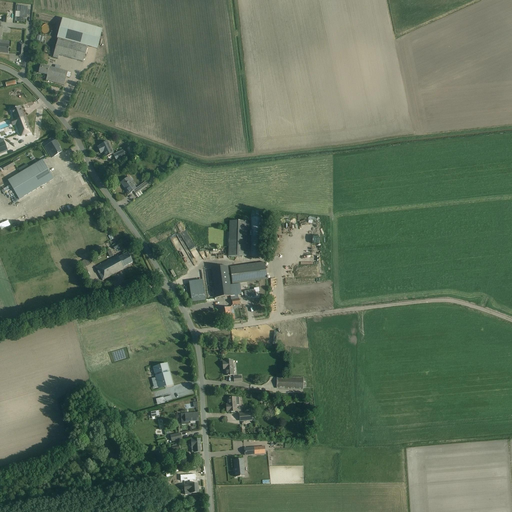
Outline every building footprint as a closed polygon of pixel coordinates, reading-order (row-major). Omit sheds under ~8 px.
[(18,6),(17,11),(21,12),(21,18),(26,18),(26,15),(29,15),(30,11),(27,11),(27,7),(18,6)] [(57,39),(58,39),(53,58),(58,59),(59,56),(83,62),(87,47),(97,49),(103,29),(63,18),(57,39)] [(0,21),(0,52),(8,54),(9,45),(0,44),(0,40),(0,41),(2,27),(1,27),(1,22),(0,21)] [(41,66),(40,68),(39,73),(47,75),(47,76),(46,80),(64,85),(67,77),(68,72),(59,70),(60,67),(55,66),(55,69),(49,67),(49,68),(41,66)] [(15,120),(12,121),(13,126),(17,124),(21,136),(31,133),(27,120),(25,121),(20,107),(12,110),(14,115),(13,115),(15,120)] [(42,124),(42,123),(36,116),(30,122),(40,134),(44,132),(45,131),(44,131),(47,129),(44,125),(44,126),(42,124)] [(56,141),(52,143),(48,146),(54,156),(62,152),(57,145),(58,144),(56,141)] [(102,149),(103,152),(106,157),(113,154),(108,142),(100,145),(100,146),(98,147),(99,151),(102,149)] [(126,157),(123,151),(113,155),(116,161),(126,157)] [(20,173),(8,180),(19,200),(54,179),(51,175),(42,160),(20,173)] [(5,171),(15,165),(13,161),(2,167),(5,171)] [(128,177),(121,183),(124,187),(125,188),(125,189),(129,194),(133,191),(136,195),(149,185),(147,181),(136,189),(130,181),(133,180),(129,174),(127,175),(128,177)] [(251,218),(249,257),(261,258),(263,218),(263,212),(251,211),(251,218)] [(230,221),(228,256),(246,257),(247,221),(230,221)] [(119,258),(118,256),(96,268),(103,281),(125,269),(124,267),(133,262),(128,253),(119,258)] [(89,272),(86,267),(90,264),(87,259),(79,264),(82,269),(85,274),(89,272)] [(267,280),(265,263),(230,267),(232,284),(267,280)] [(231,296),(231,291),(227,266),(212,268),(216,298),(231,296)] [(230,307),(224,308),(219,309),(221,319),(232,317),(230,307)] [(225,366),(225,369),(226,376),(234,375),(233,361),(225,361),(225,362),(223,362),(223,366),(225,366)] [(155,368),(160,387),(171,384),(166,365),(155,368)] [(304,378),(277,377),(277,389),(303,389),(304,388),(306,388),(307,379),(304,379),(304,378)] [(229,408),(227,408),(227,412),(229,412),(237,411),(236,405),(240,405),(239,397),(228,398),(229,408)] [(189,425),(189,422),(198,421),(198,413),(181,414),(182,425),(189,425)] [(253,420),(252,413),(240,414),(240,421),(253,420)] [(182,439),(181,433),(170,435),(172,442),(182,439)] [(195,439),(191,440),(191,447),(192,453),(195,452),(196,452),(201,452),(200,439),(195,439)] [(244,459),(233,460),(234,469),(235,469),(236,478),(245,477),(244,468),(244,459)] [(185,485),(184,485),(185,495),(191,495),(191,494),(199,493),(198,484),(190,484),(190,485),(185,485)]
